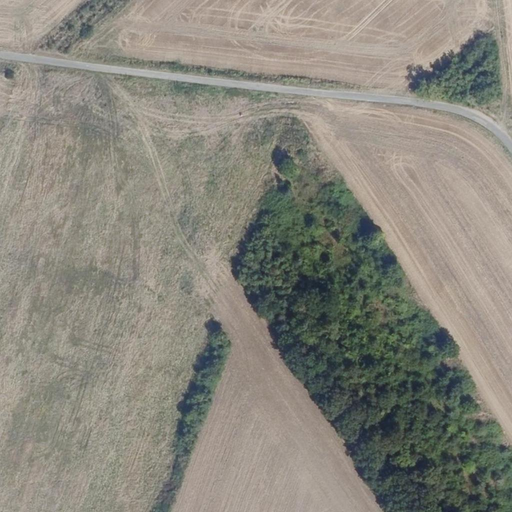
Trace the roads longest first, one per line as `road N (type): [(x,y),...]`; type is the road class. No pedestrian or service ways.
road 1 (unclassified): [(0,51),(463,109),(511,146)]
road 2 (track): [(503,133),(489,0)]
